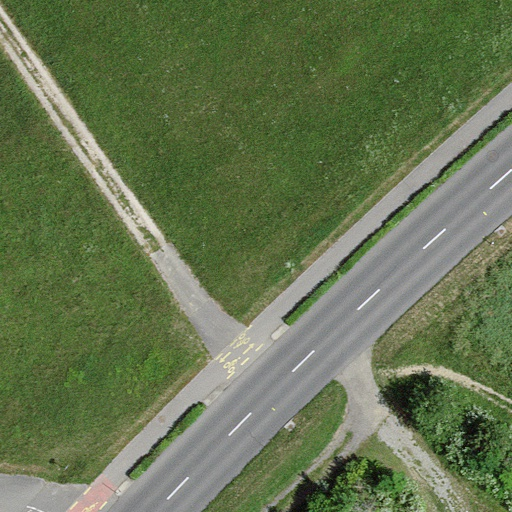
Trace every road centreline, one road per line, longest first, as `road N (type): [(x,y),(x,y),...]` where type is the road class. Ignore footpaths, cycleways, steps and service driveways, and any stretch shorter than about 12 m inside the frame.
road 1 (tertiary): [(158,511),(330,337),(511,171)]
road 2 (track): [(273,394),(162,255),(0,19)]
road 3 (track): [(330,337),(360,373),(366,407),(341,458),(282,511)]
road 4 (track): [(366,407),(446,511)]
